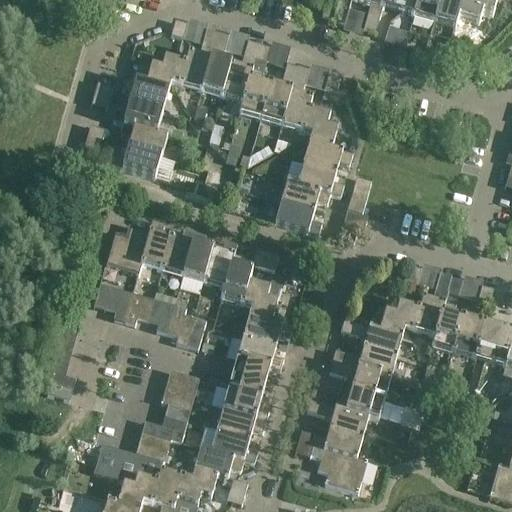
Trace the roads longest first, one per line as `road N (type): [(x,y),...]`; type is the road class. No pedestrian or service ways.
road 1 (residential): [(348,270),(59,181),(94,56),(116,38)]
road 2 (residential): [(506,112),(314,56),(304,43),(192,10)]
road 3 (residential): [(251,511),(295,376),(323,362),(348,270)]
road 4 (residential): [(463,266),(386,243),(348,270)]
